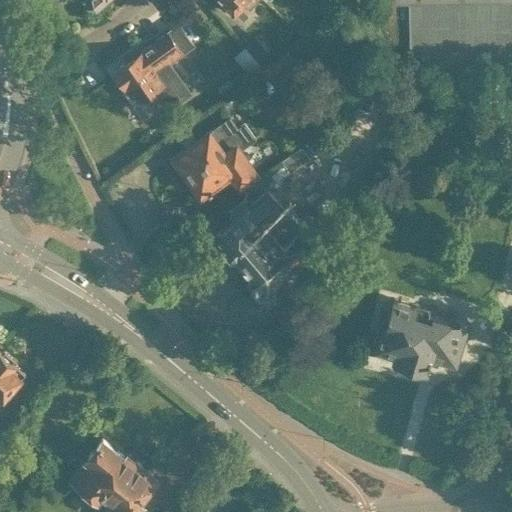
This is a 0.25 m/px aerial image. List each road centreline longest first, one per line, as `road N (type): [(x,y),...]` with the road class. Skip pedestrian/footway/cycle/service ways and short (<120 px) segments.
road 1 (tertiary): [(324,511),(292,464),(184,365),(72,290)]
road 2 (unclassified): [(4,72),(96,39),(143,0)]
